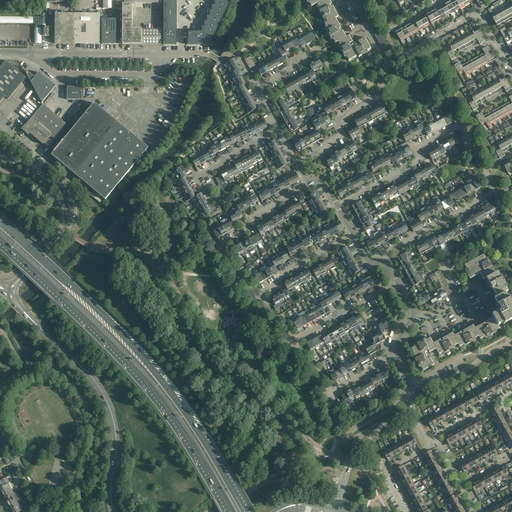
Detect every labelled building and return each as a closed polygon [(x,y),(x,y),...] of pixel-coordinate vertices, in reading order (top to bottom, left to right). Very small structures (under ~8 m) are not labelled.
[(122,9),(122,0),(103,0),(103,9),(122,9)] [(163,0),(163,3),(163,44),(163,45),(164,45),(164,44),(176,44),(176,45),(177,45),(177,44),(176,44),(176,0),(163,0)] [(210,45),(230,0),(214,0),(214,5),(212,5),(212,10),(209,10),(209,16),(207,16),(207,21),(204,21),(204,26),(202,26),(202,32),(188,32),(188,35),(188,44),(188,45),(188,44),(209,44),(209,45),(210,45)] [(319,10),(326,23),(335,18),(338,17),(333,7),(333,6),(332,4),(331,4),(328,0),(323,0),(322,1),(322,0),(321,0),(305,0),(307,1),(306,2),(308,2),(308,4),(309,3),(310,5),(311,6),(310,7),(312,11),(318,8),(319,9),(318,10),(319,10)] [(455,0),(453,0),(450,2),(455,12),(460,9),(455,0)] [(461,0),(455,0),(460,9),(465,6),(461,0)] [(450,2),(445,5),(451,14),(455,12),(450,2)] [(122,45),(132,45),(132,30),(132,4),(122,4),(122,43),(122,45)] [(445,5),(441,7),(446,17),(451,14),(445,5)] [(441,7),(436,10),(441,19),(446,17),(441,7)] [(505,8),(501,11),(506,21),(509,19),(511,18),(505,8)] [(436,10),(431,12),(436,22),(441,19),(436,10)] [(501,11),(496,14),(501,23),(503,22),(506,21),(501,11)] [(426,15),(431,25),(436,22),(431,12),(426,15)] [(55,44),(75,44),(75,14),(55,14),(55,36),(55,44)] [(100,44),(100,14),(79,14),(77,14),(75,14),(75,44),(77,44),(79,44),(82,44),(100,44)] [(496,14),(491,16),(496,26),(500,24),(501,23),(496,14)] [(424,16),(419,19),(425,28),(430,25),(424,16)] [(34,17),(34,24),(35,24),(35,28),(41,28),(42,28),(42,18),(42,17),(34,17)] [(326,31),(328,35),(341,28),(335,18),(326,23),(324,24),(328,30),(326,31)] [(116,43),(117,19),(103,19),(102,44),(116,44),(116,43)] [(419,19),(415,21),(420,31),(425,28),(419,19)] [(415,21),(410,24),(415,33),(420,31),(415,21)] [(410,24),(405,27),(410,36),(415,33),(410,24)] [(405,27),(400,29),(406,39),(408,42),(410,41),(408,38),(410,36),(405,27)] [(335,44),(338,42),(352,35),(352,34),(346,37),(342,31),(342,30),(341,28),(328,35),(330,38),(330,39),(331,39),(332,40),(333,40),(335,44)] [(506,43),(511,40),(506,31),(506,30),(504,28),(502,29),(499,31),(506,43)] [(309,33),(306,34),(311,42),(316,40),(310,29),(308,30),(309,33)] [(396,32),(401,41),(406,39),(400,29),(396,32)] [(478,29),(473,32),(476,38),(478,41),(478,42),(480,45),(482,44),(482,43),(485,42),(481,35),(479,32),(478,29)] [(137,30),(132,30),(132,45),(136,45),(142,45),(142,30),(137,30)] [(142,30),(142,45),(162,45),(162,30),(142,30)] [(477,42),(478,42),(478,41),(476,38),(473,32),(468,35),(473,44),(477,42)] [(302,33),(300,34),(306,45),(311,42),(306,34),(304,36),(302,33)] [(300,38),(297,39),(297,40),(300,46),(301,48),(302,48),(306,45),(300,34),(298,35),(300,38)] [(340,49),(349,44),(354,42),(354,41),(352,39),(353,37),(352,35),(338,42),(340,45),(339,46),(340,47),(339,48),(340,49)] [(468,35),(463,37),(468,47),(470,46),(473,44),(468,35)] [(295,48),(300,46),(297,40),(297,39),(296,37),(293,39),(291,36),(289,38),(295,48)] [(463,37),(459,40),(464,49),(467,47),(468,47),(463,37)] [(289,41),(286,43),(291,51),(295,48),(289,38),(288,39),(289,41)] [(358,41),(364,52),(371,49),(365,38),(358,41)] [(459,40),(454,43),(459,52),(460,51),(464,49),(459,40)] [(352,44),(352,45),(358,56),(358,57),(365,54),(364,52),(358,41),(355,43),(354,43),(352,44)] [(282,42),(280,43),(286,54),(291,51),(286,43),(283,45),(282,42)] [(280,54),(281,56),(286,54),(280,43),(278,44),(280,47),(277,48),(280,54)] [(454,43),(449,45),(456,58),(455,56),(455,55),(454,54),(458,53),(459,52),(454,43)] [(349,44),(340,49),(344,55),(345,55),(348,61),(358,56),(352,45),(350,46),(349,44)] [(450,48),(446,51),(451,60),(454,59),(456,58),(449,45),(450,48)] [(493,58),(491,54),(488,48),(485,49),(482,50),(483,52),(484,52),(485,53),(486,57),(490,63),(495,60),(493,58)] [(480,56),(485,66),(490,63),(486,57),(485,53),(483,54),(480,56)] [(274,55),(280,65),(285,62),(281,56),(280,54),(276,56),(275,55),(274,55)] [(270,59),(275,67),(280,65),(274,55),(274,56),(275,57),(270,59)] [(475,59),(480,68),(485,66),(480,56),(476,58),(475,59)] [(226,63),(228,68),(227,68),(227,69),(237,64),(235,61),(238,59),(237,57),(226,63)] [(265,61),(270,70),(275,67),(270,59),(266,62),(266,60),(265,61)] [(318,59),(313,62),(319,72),(321,71),(320,69),(323,67),(318,59)] [(470,61),(476,71),(480,68),(475,59),(474,59),(470,61)] [(0,103),(5,97),(8,100),(26,78),(6,61),(0,68),(0,103)] [(261,65),(265,73),(267,72),(270,70),(265,61),(265,62),(261,65)] [(466,64),(471,73),(476,71),(470,61),(467,63),(466,64)] [(313,62),(309,64),(313,72),(316,71),(318,73),(319,72),(313,62)] [(466,76),(459,63),(457,65),(454,66),(459,76),(464,73),(466,76)] [(459,63),(466,76),(471,73),(466,64),(464,64),(461,66),(460,65),(459,63)] [(229,69),(231,73),(242,67),(241,65),(238,67),(237,64),(227,69),(229,69)] [(310,69),(306,71),(312,81),(314,79),(316,82),(318,81),(313,72),(309,64),(308,64),(312,70),(310,71),(310,69)] [(255,66),(256,68),(258,71),(260,74),(260,75),(265,73),(261,65),(257,67),(256,65),(255,66)] [(232,78),(234,77),(234,78),(240,74),(242,73),(240,70),(243,69),(242,67),(231,73),(234,77),(232,78)] [(304,74),(302,75),(308,86),(310,85),(309,82),(312,81),(306,71),(303,73),(304,74)] [(28,72),(28,73),(27,73),(26,74),(27,74),(42,103),(56,86),(38,73),(37,75),(35,77),(28,72)] [(233,85),(235,83),(245,78),(244,76),(242,77),(240,74),(234,78),(234,77),(232,78),(230,80),(233,85)] [(300,74),(297,76),(302,86),(305,84),(307,87),(308,86),(302,75),(301,76),(300,74)] [(294,80),(293,81),(299,91),(301,90),(299,87),(302,86),(297,76),(293,78),(294,80)] [(499,80),(502,85),(505,90),(505,89),(505,90),(505,91),(506,93),(508,92),(508,91),(511,90),(507,82),(506,80),(504,77),(499,80)] [(235,89),(236,89),(237,88),(244,85),(245,84),(244,81),(247,79),(245,78),(235,83),(237,88),(235,89)] [(291,80),(287,82),(293,91),(295,90),(297,92),(299,91),(293,81),(291,81),(291,80)] [(499,80),(495,83),(500,92),(503,90),(505,90),(502,85),(499,80)] [(286,91),(289,97),(290,98),(292,97),(290,93),(293,91),(287,82),(284,83),(285,85),(283,86),(286,91)] [(495,83),(490,85),(495,95),(496,94),(500,92),(495,83)] [(236,90),(238,94),(249,88),(248,86),(245,88),(244,85),(237,88),(236,89),(234,90),(234,91),(236,90)] [(490,85),(485,88),(490,97),(494,95),(495,95),(490,85)] [(67,87),(67,100),(82,100),(83,88),(82,88),(74,87),(67,87)] [(239,99),(239,100),(249,94),(247,92),(250,90),(249,88),(238,94),(240,98),(239,99)] [(485,88),(480,90),(486,100),(487,99),(490,97),(485,88)] [(350,91),(346,94),(352,104),(354,103),(352,100),(355,99),(350,89),(349,90),(350,91)] [(480,90),(476,93),(481,103),(484,101),(486,100),(480,90)] [(476,93),(471,96),(478,108),(477,106),(477,105),(478,104),(481,103),(476,93)] [(241,100),(243,104),(254,98),(253,96),(250,97),(249,94),(239,100),(240,100),(241,100)] [(341,94),(340,95),(346,104),(349,103),(350,105),(352,104),(346,94),(342,96),(341,94)] [(341,96),(336,99),(342,110),(344,109),(343,106),(346,104),(340,95),(341,96)] [(472,99),(468,102),(473,111),(476,110),(478,108),(471,96),(472,99)] [(244,109),(254,104),(252,101),(255,100),(254,98),(243,104),(246,108),(244,109)] [(332,100),(331,100),(336,109),(339,108),(341,111),(342,110),(336,99),(332,101),(332,100)] [(275,104),(277,109),(288,103),(287,101),(284,103),(283,100),(280,101),(275,104)] [(331,102),(327,104),(331,112),(332,114),(334,117),(336,116),(333,111),(336,109),(331,100),(330,100),(331,102)] [(277,109),(280,114),(288,109),(287,106),(289,105),(288,103),(277,109)] [(376,104),(382,115),(386,113),(387,114),(388,114),(382,104),(379,106),(378,103),(376,104)] [(95,104),(52,156),(54,158),(106,200),(149,148),(95,104)] [(246,109),(249,113),(259,107),(258,105),(256,107),(254,104),(244,109),(245,110),(246,109)] [(325,113),(327,115),(331,112),(327,104),(323,106),(322,105),(321,105),(325,113)] [(373,110),(378,119),(382,117),(382,115),(376,104),(374,105),(376,108),(373,110)] [(502,106),(507,116),(511,113),(506,104),(503,106),(502,106)] [(66,125),(43,105),(22,130),(26,133),(28,131),(29,132),(30,133),(30,134),(43,145),(44,143),(46,145),(48,147),(66,125),(67,125),(66,125)] [(497,109),(502,119),(507,116),(502,106),(500,107),(497,109)] [(366,110),(372,120),(377,118),(377,119),(378,119),(373,110),(370,111),(368,108),(366,110)] [(280,114),(283,119),(294,112),(293,111),(290,112),(288,109),(280,114)] [(492,112),(497,121),(502,119),(497,109),(493,111),(492,112)] [(363,115),(369,124),(368,123),(372,120),(366,110),(365,111),(366,113),(363,115)] [(321,111),(319,112),(325,123),(327,122),(327,124),(331,122),(330,120),(327,116),(327,115),(325,113),(323,114),(321,111)] [(283,119),(285,123),(293,119),(292,116),(295,114),(294,112),(283,119)] [(319,116),(316,118),(321,127),(325,125),(324,124),(325,123),(319,112),(317,113),(319,116)] [(487,114),(493,124),(497,121),(492,112),(491,112),(487,114)] [(359,114),(357,115),(363,126),(367,123),(368,125),(369,124),(363,115),(360,117),(359,114)] [(442,114),(440,115),(446,126),(451,123),(451,122),(447,115),(444,117),(442,114)] [(488,127),(488,126),(481,114),(479,115),(476,117),(481,126),(486,123),(488,127)] [(481,114),(488,126),(493,124),(487,114),(484,116),(483,117),(482,115),(481,114)] [(354,120),(357,126),(359,130),(360,129),(359,128),(363,126),(357,115),(355,116),(357,119),(354,120)] [(440,119),(437,120),(442,128),(446,126),(440,115),(439,116),(440,119)] [(312,117),(310,118),(316,128),(316,129),(317,128),(318,129),(321,127),(316,118),(313,119),(312,117)] [(257,120),(257,121),(262,130),(265,129),(266,131),(268,130),(269,130),(262,119),(258,122),(257,120)] [(285,123),(288,128),(299,122),(301,121),(300,119),(295,122),(293,119),(285,123)] [(423,131),(424,131),(425,130),(422,125),(418,119),(416,121),(418,123),(415,125),(420,134),(422,133),(424,133),(423,131)] [(433,119),(431,120),(437,131),(442,128),(437,120),(434,122),(433,119)] [(431,124),(428,125),(432,134),(437,131),(431,120),(429,121),(431,124)] [(257,122),(253,125),(259,136),(261,134),(259,132),(262,130),(257,121),(256,121),(257,122)] [(288,128),(291,133),(299,129),(297,125),(300,124),(299,122),(288,128)] [(411,124),(409,125),(415,136),(416,135),(417,136),(420,134),(415,125),(412,126),(411,124)] [(423,124),(422,125),(425,130),(424,131),(427,136),(428,136),(432,134),(428,125),(425,127),(423,124)] [(248,126),(247,126),(253,135),(255,134),(257,137),(259,136),(253,125),(249,127),(248,126)] [(408,129),(406,130),(411,140),(414,138),(413,136),(415,136),(409,125),(407,126),(408,129)] [(248,128),(243,130),(249,141),(251,140),(250,137),(253,135),(247,126),(248,128)] [(357,126),(352,129),(358,140),(360,139),(358,136),(361,134),(359,130),(357,126)] [(310,129),(311,131),(317,142),(319,140),(322,139),(319,134),(317,131),(314,132),(313,130),(312,128),(310,129)] [(237,131),(233,134),(237,141),(240,146),(242,145),(239,140),(242,138),(238,131),(237,129),(237,130),(236,130),(237,131)] [(350,137),(352,140),(355,138),(356,141),(358,140),(352,129),(347,132),(349,134),(350,137)] [(401,134),(403,136),(405,141),(407,140),(408,141),(409,141),(411,140),(406,130),(403,132),(401,129),(399,130),(401,134)] [(239,131),(238,131),(242,138),(243,141),(246,139),(248,142),(249,141),(243,130),(239,132),(239,131)] [(227,134),(227,135),(232,144),(237,141),(233,134),(232,131),(227,134)] [(308,136),(312,144),(317,142),(311,131),(306,133),(308,136)] [(453,134),(450,136),(455,145),(458,144),(459,147),(461,146),(455,135),(454,136),(453,134)] [(228,136),(223,139),(228,146),(232,144),(227,135),(228,136)] [(301,136),(307,147),(312,144),(308,136),(305,138),(303,135),(301,136)] [(217,139),(218,140),(223,149),(228,146),(223,139),(222,136),(217,139)] [(298,141),(303,149),(307,147),(301,136),(300,137),(301,140),(298,141)] [(447,139),(446,140),(445,140),(446,142),(447,142),(450,148),(451,150),(452,151),(454,150),(452,147),(455,145),(450,136),(446,138),(447,139)] [(511,147),(507,138),(502,141),(507,150),(511,148),(511,147)] [(212,141),(214,144),(218,152),(219,154),(220,154),(221,157),(223,156),(221,153),(222,153),(220,150),(223,149),(218,140),(217,139),(212,141)] [(267,151),(269,150),(280,144),(279,142),(276,143),(274,140),(264,146),(267,151)] [(292,141),(298,152),(303,149),(298,141),(295,143),(294,140),(292,141)] [(347,142),(353,153),(357,151),(358,152),(358,150),(356,148),(353,142),(350,144),(348,141),(347,142)] [(502,141),(498,144),(504,156),(505,156),(504,154),(503,153),(504,152),(507,150),(502,141)] [(343,147),(349,157),(349,158),(354,155),(353,153),(347,142),(345,143),(346,146),(343,147)] [(450,154),(448,152),(451,150),(450,148),(447,142),(446,142),(442,144),(448,155),(450,154)] [(402,148),(409,159),(411,158),(409,155),(412,153),(410,149),(406,143),(401,145),(402,148)] [(209,145),(208,145),(209,147),(210,149),(210,148),(213,154),(214,154),(218,152),(214,144),(210,146),(209,145)] [(270,155),(270,156),(279,150),(278,147),(281,146),(280,144),(269,150),(271,154),(270,155)] [(442,144),(437,147),(442,155),(444,154),(446,156),(448,155),(442,144)] [(499,147),(494,149),(499,159),(502,157),(504,156),(498,144),(497,144),(499,147)] [(252,153),(258,163),(259,163),(258,161),(262,159),(257,151),(256,149),(255,146),(253,147),(255,152),(252,153)] [(339,146),(337,147),(343,158),(347,156),(348,157),(349,157),(343,147),(341,149),(339,146)] [(215,156),(214,154),(213,154),(210,148),(210,149),(209,147),(204,149),(205,151),(211,162),(213,161),(212,158),(215,156)] [(334,153),(335,155),(339,163),(340,163),(339,162),(340,162),(339,160),(343,158),(337,147),(335,148),(337,151),(334,153)] [(437,147),(432,150),(438,161),(440,159),(439,157),(442,155),(437,147)] [(397,149),(402,159),(405,157),(407,160),(409,159),(402,148),(398,150),(398,149),(397,149)] [(393,153),(399,164),(401,163),(400,160),(402,159),(397,149),(397,150),(397,151),(393,153)] [(274,159),(285,153),(284,151),(281,153),(279,150),(270,156),(270,155),(269,156),(272,160),(274,159)] [(429,156),(432,161),(435,159),(436,162),(438,161),(432,150),(427,152),(428,154),(429,156)] [(200,152),(205,162),(208,160),(209,163),(211,162),(205,151),(201,154),(200,152)] [(200,154),(196,156),(202,167),(204,166),(202,163),(205,162),(200,152),(199,153),(200,154)] [(243,159),(249,168),(253,166),(253,164),(248,156),(245,152),(244,152),(245,155),(245,156),(245,157),(243,159)] [(189,156),(195,167),(198,165),(200,168),(202,167),(196,156),(194,153),(189,156)] [(248,156),(253,164),(257,162),(257,163),(258,163),(252,153),(248,156)] [(275,164),(275,165),(285,160),(283,157),(286,155),(285,153),(274,159),(276,163),(275,164)] [(381,154),(387,165),(392,162),(388,156),(388,154),(387,154),(384,156),(383,153),(381,154)] [(392,162),(393,164),(396,162),(397,165),(399,164),(393,153),(389,156),(388,154),(388,156),(392,162)] [(378,159),(382,167),(387,165),(381,154),(379,155),(381,158),(378,159)] [(330,157),(336,168),(338,167),(337,164),(339,163),(335,155),(330,157)] [(238,156),(236,157),(244,171),(249,168),(243,159),(241,160),(240,158),(239,159),(238,156)] [(236,163),(234,164),(239,174),(244,171),(236,157),(234,158),(236,161),(235,161),(236,163)] [(334,169),(336,168),(330,157),(325,160),(327,163),(327,164),(328,165),(328,166),(330,168),(333,166),(334,169)] [(371,159),(378,170),(382,167),(378,159),(375,161),(373,158),(371,159)] [(368,165),(373,173),(378,170),(371,159),(370,160),(371,163),(368,165)] [(285,160),(275,165),(276,165),(277,165),(279,169),(285,166),(290,163),(289,161),(286,162),(285,160)] [(511,170),(507,162),(505,163),(502,164),(508,174),(511,171),(511,170)] [(426,164),(432,175),(436,172),(437,174),(437,173),(432,164),(429,166),(428,163),(426,164)] [(234,166),(230,168),(234,177),(237,175),(239,178),(241,177),(239,174),(234,164),(233,164),(234,166)] [(423,169),(428,179),(428,178),(428,177),(432,175),(426,164),(424,165),(426,168),(423,169)] [(174,172),(176,176),(187,170),(186,168),(183,170),(182,167),(180,168),(179,167),(178,166),(176,168),(176,170),(172,172),(173,173),(174,172)] [(230,168),(225,171),(231,182),(233,181),(232,178),(234,177),(230,168)] [(416,169),(422,180),(426,178),(427,179),(428,179),(423,169),(420,171),(418,168),(416,169)] [(368,171),(364,173),(370,184),(372,183),(370,180),(371,180),(373,178),(369,170),(368,170),(368,169),(367,169),(368,171)] [(414,176),(418,184),(419,184),(418,182),(422,180),(416,169),(415,170),(416,173),(413,175),(414,176)] [(176,183),(185,178),(187,177),(185,174),(188,172),(187,170),(176,176),(179,180),(177,181),(177,182),(176,183)] [(220,174),(221,176),(223,179),(225,182),(228,180),(229,183),(231,182),(225,171),(221,174),(220,174)] [(294,173),(290,175),(296,186),(298,185),(297,182),(300,180),(295,172),(294,171),(294,173)] [(359,174),(358,174),(364,184),(366,182),(368,185),(370,184),(364,173),(359,175),(359,174)] [(358,176),(354,178),(360,189),(362,188),(361,185),(363,184),(364,184),(358,174),(358,175),(358,176)] [(285,176),(290,185),(293,184),(294,187),(296,186),(290,175),(286,177),(285,176)] [(285,178),(281,180),(287,191),(289,190),(287,187),(290,185),(285,176),(284,176),(285,178)] [(409,179),(415,190),(417,189),(417,188),(420,187),(418,184),(414,176),(409,179)] [(177,183),(180,187),(191,181),(190,179),(187,180),(185,178),(176,183),(177,183)] [(349,179),(354,189),(357,187),(358,190),(360,189),(354,178),(350,180),(349,179)] [(471,179),(477,190),(482,187),(477,179),(474,180),(473,178),(471,179)] [(345,183),(351,194),(353,193),(351,190),(354,189),(349,179),(348,180),(349,181),(345,183)] [(405,182),(409,190),(412,188),(413,191),(415,190),(409,179),(405,182)] [(467,184),(472,192),(477,190),(471,179),(469,180),(470,182),(467,184)] [(270,183),(271,185),(277,196),(279,195),(278,192),(280,191),(275,181),(275,180),(270,183)] [(276,181),(275,181),(280,191),(283,189),(285,192),(287,191),(281,180),(277,182),(276,181)] [(181,192),(190,187),(189,184),(192,183),(191,181),(180,187),(178,188),(181,192)] [(340,186),(344,194),(347,193),(349,195),(351,194),(345,183),(343,181),(339,183),(340,184),(339,185),(340,186)] [(400,184),(406,195),(408,194),(406,191),(409,190),(405,182),(400,184)] [(461,184),(467,195),(472,192),(467,184),(465,186),(463,183),(461,184)] [(395,187),(399,194),(400,195),(403,193),(404,196),(406,195),(400,184),(395,187)] [(458,189),(462,197),(467,195),(461,184),(459,185),(461,188),(458,189)] [(266,186),(266,187),(271,196),(274,194),(275,197),(277,196),(271,185),(267,188),(266,186)] [(340,197),(344,194),(340,186),(337,188),(336,185),(334,186),(340,197)] [(389,188),(394,196),(398,194),(399,195),(399,194),(395,187),(395,186),(394,185),(389,188)] [(183,192),(185,196),(196,190),(195,189),(192,190),(190,187),(181,192),(181,193),(183,192)] [(266,188),(262,190),(268,201),(270,200),(268,197),(271,196),(266,187),(265,187),(266,188)] [(385,190),(390,200),(390,199),(390,198),(394,196),(389,188),(385,190)] [(454,188),(452,189),(458,200),(462,197),(458,189),(455,191),(454,188)] [(448,195),(449,196),(454,205),(454,204),(453,203),(458,200),(452,189),(450,190),(451,193),(448,195)] [(186,202),(191,199),(202,194),(201,193),(201,194),(196,196),(194,194),(197,192),(196,190),(185,196),(187,200),(186,201),(186,202)] [(252,190),(247,192),(253,203),(254,203),(258,201),(254,193),(252,190)] [(257,193),(261,201),(264,200),(266,202),(268,201),(262,190),(257,193)] [(380,193),(384,201),(388,199),(389,200),(390,200),(385,190),(380,193)] [(309,201),(310,200),(321,194),(320,192),(317,194),(316,191),(308,195),(306,196),(309,201)] [(247,196),(244,198),(250,208),(255,205),(254,203),(253,203),(247,192),(246,193),(247,196)] [(375,195),(380,205),(381,205),(380,203),(384,201),(380,193),(375,195)] [(194,204),(196,203),(204,198),(206,197),(209,196),(208,194),(203,196),(202,194),(191,199),(194,204)] [(311,205),(312,206),(321,200),(319,198),(322,196),(321,194),(310,200),(313,204),(311,205)] [(370,198),(375,206),(379,204),(380,205),(375,195),(370,198)] [(445,195),(443,196),(449,207),(454,205),(449,196),(447,198),(445,195)] [(443,200),(440,202),(445,210),(449,207),(443,196),(441,197),(443,200)] [(240,197),(238,198),(244,209),(245,210),(246,209),(250,208),(244,198),(241,199),(240,197)] [(437,201),(434,202),(439,212),(443,210),(442,209),(443,208),(444,210),(445,210),(440,202),(437,197),(436,198),(437,201)] [(197,208),(207,203),(204,198),(196,203),(198,207),(197,208)] [(236,199),(233,201),(236,206),(239,211),(240,213),(244,211),(243,210),(244,210),(245,210),(244,209),(238,198),(236,199)] [(293,200),(291,202),(298,212),(302,210),(302,211),(303,211),(298,201),(295,203),(293,200)] [(313,205),(315,210),(326,203),(325,202),(322,203),(321,200),(312,206),(313,205)] [(352,206),(354,211),(362,207),(361,204),(364,202),(363,200),(361,201),(359,202),(356,203),(354,205),(352,206)] [(490,202),(495,210),(498,209),(499,212),(501,210),(498,204),(495,200),(490,202)] [(429,202),(428,202),(434,213),(435,212),(436,214),(439,212),(434,202),(431,204),(430,201),(429,202)] [(291,205),(288,207),(294,216),(293,215),(298,212),(291,202),(290,203),(291,205)] [(428,206),(425,208),(430,217),(433,215),(433,214),(434,213),(428,202),(426,203),(428,206)] [(486,205),(492,216),(493,215),(492,212),(495,210),(490,202),(486,205)] [(199,213),(200,213),(214,205),(213,203),(208,206),(207,203),(197,208),(196,209),(199,213)] [(316,214),(317,215),(326,210),(324,207),(327,205),(326,203),(315,210),(318,214),(316,214)] [(214,205),(200,213),(200,214),(202,217),(202,218),(204,217),(212,213),(210,210),(215,207),(214,205)] [(482,209),(485,216),(486,216),(488,214),(490,217),(492,216),(486,205),(481,208),(482,210),(482,209)] [(240,213),(239,211),(236,206),(232,209),(233,212),(239,222),(241,221),(239,219),(243,217),(240,213)] [(284,206),(282,207),(284,211),(288,218),(292,215),(293,217),(294,216),(288,207),(286,209),(284,206)] [(420,206),(418,208),(424,218),(426,218),(427,219),(430,217),(425,208),(422,209),(420,206)] [(354,211),(357,216),(368,210),(367,208),(364,209),(362,207),(354,211)] [(415,213),(418,219),(423,227),(420,221),(424,218),(418,208),(417,209),(418,211),(415,213)] [(476,209),(482,220),(486,218),(487,219),(486,218),(487,217),(486,216),(485,216),(482,209),(482,210),(479,211),(477,208),(476,209)] [(472,215),(478,224),(477,222),(482,220),(476,209),(474,210),(475,213),(472,215)] [(326,210),(317,215),(317,216),(318,215),(321,219),(332,213),(331,211),(328,213),(326,210)] [(357,216),(360,221),(368,216),(366,213),(369,212),(368,210),(357,216)] [(291,222),(288,218),(284,211),(283,212),(282,211),(279,213),(284,222),(287,221),(289,223),(291,222)] [(228,212),(227,213),(231,220),(233,222),(236,221),(237,223),(239,222),(233,212),(229,214),(228,212)] [(276,216),(275,217),(281,228),(283,226),(281,224),(284,222),(279,213),(276,214),(276,216)] [(466,214),(472,225),(474,228),(479,226),(478,224),(472,215),(470,216),(468,213),(466,214)] [(464,222),(467,228),(468,229),(469,229),(468,228),(472,225),(466,214),(464,216),(466,218),(463,220),(464,222)] [(360,221),(362,225),(373,219),(372,217),(371,218),(370,215),(368,216),(360,221)] [(273,216),(269,218),(275,227),(278,226),(279,229),(281,228),(275,217),(274,217),(273,216)] [(412,219),(418,229),(423,227),(418,219),(415,220),(414,217),(412,219)] [(267,221),(265,222),(272,233),(273,232),(272,229),(275,227),(269,218),(266,220),(267,221)] [(222,225),(226,233),(231,231),(225,220),(225,219),(220,222),(222,225)] [(236,228),(233,222),(231,220),(229,222),(227,219),(225,220),(231,231),(236,228)] [(373,219),(362,225),(365,230),(369,228),(373,226),(371,223),(374,221),(373,219)] [(409,224),(413,232),(418,229),(412,219),(410,220),(412,222),(409,224)] [(338,221),(334,224),(340,234),(342,233),(341,231),(344,229),(338,220),(338,221)] [(264,221),(260,223),(265,233),(268,231),(270,234),(272,233),(265,222),(264,223),(264,221)] [(403,222),(398,225),(404,235),(406,234),(405,232),(408,230),(403,222),(403,221),(402,221),(403,222)] [(459,224),(465,235),(467,234),(465,232),(468,230),(469,230),(468,229),(467,228),(464,222),(459,224)] [(256,227),(257,229),(262,238),(264,237),(262,234),(265,233),(260,223),(257,225),(258,226),(256,227)] [(216,225),(222,236),(226,233),(222,225),(219,227),(218,224),(216,225)] [(324,227),(325,229),(331,240),(333,239),(331,236),(334,234),(329,225),(328,224),(324,227)] [(329,224),(329,225),(334,234),(337,233),(338,236),(340,234),(334,224),(330,226),(329,224)] [(454,227),(459,235),(462,234),(463,236),(465,235),(459,224),(454,227)] [(212,231),(217,239),(222,236),(216,225),(214,226),(215,229),(212,231)] [(388,228),(389,230),(395,241),(397,240),(395,237),(398,235),(393,226),(393,225),(388,228)] [(394,225),(393,226),(398,235),(401,234),(403,237),(404,235),(398,225),(394,227),(394,225)] [(449,230),(456,241),(458,240),(456,237),(459,235),(454,227),(449,230)] [(319,229),(314,232),(321,245),(323,244),(322,241),(324,239),(319,230),(319,229)] [(320,230),(319,230),(324,239),(327,238),(329,241),(331,240),(325,229),(321,231),(320,230)] [(384,231),(383,231),(389,241),(391,239),(393,242),(395,241),(389,230),(385,232),(384,231)] [(445,232),(449,241),(452,239),(454,242),(456,241),(449,230),(445,232)] [(384,233),(379,235),(385,246),(387,245),(386,242),(389,241),(383,231),(384,233)] [(309,234),(310,235),(311,237),(310,237),(314,243),(315,245),(318,243),(319,246),(321,245),(314,232),(309,234)] [(440,235),(446,246),(448,245),(447,242),(449,241),(445,232),(440,235)] [(258,234),(253,237),(258,245),(260,243),(262,246),(264,245),(258,234)] [(309,246),(314,243),(310,237),(311,237),(310,235),(306,236),(305,234),(303,235),(309,246)] [(303,238),(300,240),(304,248),(309,246),(303,235),(301,236),(303,238)] [(375,236),(374,236),(379,246),(382,244),(384,247),(385,246),(379,235),(375,237),(375,236)] [(439,245),(439,244),(435,237),(434,236),(432,237),(430,235),(428,236),(434,246),(438,244),(439,245)] [(440,246),(443,244),(444,247),(446,246),(440,235),(435,237),(439,244),(439,245),(440,246)] [(370,240),(376,251),(378,250),(376,247),(379,246),(374,236),(373,237),(374,238),(370,240)] [(425,241),(430,250),(431,250),(430,249),(434,246),(428,236),(426,237),(428,239),(425,241)] [(253,237),(248,239),(254,250),(256,249),(255,246),(258,245),(253,237)] [(373,249),(374,252),(376,251),(370,240),(369,237),(364,240),(370,251),(373,249)] [(248,239),(244,242),(248,250),(250,253),(252,251),(254,250),(248,239)] [(296,239),(294,240),(300,251),(304,248),(300,240),(297,242),(296,239)] [(293,244),(290,245),(295,253),(300,251),(294,240),(292,241),(293,244)] [(419,241),(425,252),(429,249),(430,251),(430,250),(425,241),(422,243),(420,240),(419,241)] [(420,254),(421,256),(421,255),(420,254),(425,252),(419,241),(417,242),(418,245),(415,246),(420,255),(420,254)] [(244,242),(239,244),(245,255),(247,254),(245,252),(248,250),(244,242)] [(234,247),(238,255),(241,254),(243,256),(245,255),(239,244),(234,247)] [(295,253),(290,245),(288,247),(286,244),(284,245),(290,256),(295,253)] [(339,252),(341,256),(352,250),(351,248),(348,250),(346,247),(339,251),(338,252),(337,252),(338,253),(339,252)] [(342,261),(352,256),(350,253),(353,252),(352,250),(341,256),(344,260),(342,261)] [(280,252),(279,252),(284,262),(289,259),(285,251),(280,253),(280,252)] [(397,257),(400,263),(411,256),(408,252),(408,251),(397,257)] [(279,254),(275,256),(279,264),(284,262),(279,252),(278,253),(279,254)] [(472,325),(462,331),(469,343),(473,341),(472,340),(478,336),(480,339),(486,336),(487,337),(494,333),(495,334),(495,332),(496,331),(496,330),(499,329),(498,326),(499,325),(501,324),(504,322),(505,323),(511,320),(511,306),(511,305),(511,302),(509,298),(510,296),(506,288),(506,287),(507,286),(506,284),(505,284),(502,277),(502,276),(501,275),(500,275),(499,275),(496,270),(494,270),(492,268),(493,267),(492,267),(488,260),(486,261),(483,255),(482,255),(464,265),(468,271),(466,272),(469,279),(476,275),(478,274),(479,274),(480,275),(480,274),(483,280),(486,278),(490,285),(489,285),(490,286),(491,286),(496,297),(497,297),(495,298),(494,299),(497,305),(497,306),(498,308),(499,308),(500,310),(501,312),(499,312),(498,311),(493,314),(491,315),(493,318),(487,321),(486,321),(484,322),(484,323),(475,328),(474,328),(472,325)] [(269,258),(273,265),(275,267),(279,264),(275,256),(271,259),(270,257),(269,258)] [(344,261),(346,265),(357,259),(356,257),(353,259),(352,256),(342,261),(343,262),(344,261)] [(400,263),(402,267),(411,263),(409,260),(412,258),(411,256),(400,263)] [(326,258),(324,259),(330,270),(335,267),(335,269),(336,268),(334,266),(332,261),(331,259),(328,261),(326,258)] [(324,263),(321,264),(326,274),(327,273),(326,272),(330,270),(324,259),(323,260),(324,263)] [(347,270),(348,271),(357,266),(356,263),(358,261),(357,259),(346,265),(349,270),(347,270)] [(269,263),(267,264),(273,275),(278,273),(275,267),(273,265),(271,266),(269,263)] [(317,263),(315,264),(321,275),(322,277),(327,275),(326,274),(321,264),(318,266),(317,263)] [(402,267),(405,272),(416,266),(415,264),(412,266),(411,263),(402,267)] [(267,268),(264,270),(268,278),(273,275),(267,264),(265,266),(267,268)] [(313,265),(315,268),(311,270),(316,278),(317,279),(318,278),(317,277),(321,275),(315,264),(313,265)] [(357,266),(348,271),(348,272),(349,271),(352,275),(363,269),(362,267),(359,268),(357,266)] [(405,272),(408,277),(416,272),(414,269),(417,268),(416,266),(405,272)] [(305,271),(303,272),(308,282),(308,281),(308,280),(312,278),(306,267),(304,268),(305,271)] [(260,269),(258,270),(264,281),(268,278),(264,270),(261,272),(260,269)] [(254,275),(259,283),(264,281),(258,270),(256,271),(257,274),(254,275)] [(298,271),(296,272),(302,283),(304,285),(308,283),(308,282),(303,272),(300,274),(298,271)] [(296,276),(293,277),(297,286),(298,287),(299,287),(298,285),(302,283),(296,272),(294,273),(296,276)] [(408,277),(410,281),(421,275),(420,273),(417,275),(416,272),(408,277)] [(369,277),(365,279),(371,290),(373,289),(372,286),(375,285),(369,275),(369,276),(369,277)] [(421,275),(410,281),(413,286),(415,285),(420,282),(420,283),(421,283),(425,281),(424,280),(421,275)] [(295,287),(297,286),(293,277),(293,276),(289,278),(290,279),(288,280),(295,291),(296,290),(295,287)] [(283,283),(284,283),(287,288),(288,291),(291,289),(292,292),(295,291),(288,280),(287,281),(286,279),(283,282),(283,283)] [(360,280),(360,281),(365,290),(368,289),(369,291),(371,290),(365,279),(361,282),(360,280)] [(360,282),(356,285),(362,296),(364,295),(362,292),(365,290),(360,281),(359,281),(360,282)] [(351,286),(350,286),(351,287),(355,295),(356,295),(358,294),(360,297),(362,296),(356,285),(352,287),(351,286)] [(351,298),(355,295),(351,287),(348,289),(347,286),(345,287),(351,298)] [(341,293),(346,301),(351,298),(345,287),(343,288),(344,291),(341,293)] [(285,289),(280,292),(285,300),(288,299),(291,304),(293,303),(285,289)] [(331,290),(337,301),(342,298),(337,290),(334,291),(332,289),(331,290)] [(443,289),(438,292),(443,301),(445,299),(447,302),(449,301),(447,296),(445,293),(443,291),(443,290),(443,289)] [(327,295),(332,303),(337,301),(331,290),(329,291),(330,293),(327,295)] [(425,303),(430,300),(429,298),(428,296),(426,292),(425,292),(425,291),(424,291),(425,292),(421,295),(425,303)] [(438,293),(433,295),(439,306),(441,305),(440,302),(443,301),(438,292),(437,291),(437,292),(438,293)] [(280,292),(276,295),(282,306),(284,305),(282,302),(285,300),(280,292)] [(321,295),(327,306),(332,303),(327,295),(325,296),(323,294),(321,295)] [(271,298),(273,302),(274,304),(275,305),(278,304),(280,307),(282,306),(276,295),(271,297),(271,298)] [(319,303),(321,306),(322,308),(323,308),(327,306),(321,295),(319,296),(321,299),(318,300),(319,303)] [(420,305),(425,303),(421,295),(417,297),(416,295),(415,296),(416,297),(420,305)] [(433,306),(436,304),(438,307),(439,306),(433,295),(429,297),(429,296),(428,296),(429,298),(430,300),(433,306)] [(315,306),(321,317),(326,314),(323,308),(322,308),(321,306),(319,303),(317,305),(315,306)] [(312,311),(316,319),(321,317),(315,306),(313,307),(314,310),(312,311)] [(305,311),(311,322),(316,319),(312,311),(309,313),(307,310),(305,311)] [(302,316),(307,325),(311,322),(305,311),(303,312),(305,315),(302,316)] [(295,314),(296,316),(302,327),(307,325),(302,316),(299,318),(298,315),(297,313),(295,314)] [(354,313),(352,314),(358,325),(360,328),(365,325),(364,324),(359,314),(356,316),(354,313)] [(352,318),(349,319),(354,329),(355,329),(354,327),(358,325),(352,314),(350,315),(352,318)] [(293,322),(297,330),(302,327),(296,316),(294,317),(296,320),(293,322)] [(345,318),(343,319),(349,330),(350,333),(355,330),(354,329),(349,319),(346,321),(345,318)] [(340,327),(344,333),(345,334),(346,334),(345,332),(349,330),(343,319),(341,320),(342,323),(339,325),(340,327)] [(384,322),(383,319),(381,320),(386,331),(392,328),(387,320),(384,322)] [(377,326),(380,331),(381,331),(382,333),(386,331),(381,320),(379,321),(376,323),(377,324),(377,325),(377,326)] [(338,326),(335,328),(340,337),(343,336),(345,339),(346,337),(347,337),(345,334),(344,333),(340,327),(339,327),(338,326)] [(333,331),(331,332),(337,343),(339,342),(337,339),(340,337),(335,328),(332,330),(333,331)] [(374,331),(380,342),(385,340),(385,339),(382,333),(381,331),(380,331),(378,333),(376,330),(374,331)] [(329,331),(326,333),(331,342),(334,341),(335,344),(337,343),(331,332),(330,332),(329,331)] [(375,344),(376,344),(380,342),(374,331),(372,332),(374,335),(371,337),(374,342),(375,344)] [(460,332),(453,336),(458,344),(459,347),(463,345),(463,346),(465,345),(466,345),(469,343),(462,331),(460,332)] [(323,336),(322,337),(321,337),(325,343),(327,348),(328,348),(329,347),(328,344),(331,342),(326,333),(322,335),(323,336)] [(452,333),(442,338),(449,350),(452,349),(452,347),(458,344),(453,336),(452,333)] [(322,345),(325,343),(321,337),(322,337),(321,335),(316,338),(322,349),(323,348),(322,345)] [(316,338),(311,340),(315,348),(318,347),(320,350),(322,349),(316,338)] [(414,355),(415,358),(426,352),(426,351),(427,350),(430,354),(433,353),(434,353),(435,353),(437,352),(433,343),(430,338),(426,340),(426,339),(424,340),(423,339),(423,340),(416,344),(417,345),(410,349),(414,355)] [(439,340),(433,343),(437,352),(438,354),(442,353),(443,353),(444,353),(445,353),(446,352),(449,350),(442,338),(441,338),(439,339),(439,340)] [(310,351),(312,354),(314,353),(312,350),(315,348),(311,340),(306,343),(310,351)] [(367,341),(374,353),(379,350),(376,344),(375,344),(374,342),(371,344),(370,341),(369,340),(367,341)] [(366,351),(368,354),(368,353),(369,356),(374,353),(367,341),(365,342),(366,343),(368,346),(364,348),(366,351)] [(363,352),(361,353),(367,364),(372,362),(372,361),(369,356),(368,353),(368,354),(366,351),(363,352)] [(418,365),(419,365),(430,359),(428,355),(428,354),(427,352),(426,352),(415,358),(414,359),(418,365)] [(357,357),(358,359),(362,365),(362,367),(363,367),(367,364),(361,353),(359,354),(360,355),(357,357)] [(357,368),(362,365),(358,359),(357,357),(356,355),(356,356),(356,357),(352,360),(357,368)] [(430,359),(419,365),(423,371),(434,365),(430,359)] [(348,360),(347,361),(352,370),(357,368),(352,360),(348,362),(348,360)] [(343,361),(341,362),(347,373),(351,371),(352,370),(347,361),(346,361),(347,362),(345,364),(343,361)] [(339,369),(343,375),(347,373),(341,362),(339,363),(341,366),(338,367),(339,369)] [(382,368),(388,379),(392,377),(393,378),(394,378),(393,376),(389,368),(386,370),(384,367),(382,368)] [(335,368),(333,369),(333,370),(339,380),(343,377),(344,377),(343,375),(339,369),(336,371),(335,368)] [(379,374),(384,383),(385,383),(384,382),(388,379),(382,368),(380,369),(382,372),(379,374)] [(339,380),(333,370),(328,372),(329,374),(334,383),(334,382),(339,380)] [(375,372),(373,373),(379,384),(383,382),(384,384),(384,383),(379,374),(376,375),(375,372)] [(369,379),(370,381),(374,387),(375,388),(375,387),(379,384),(373,373),(371,374),(372,377),(369,379)] [(504,377),(500,379),(505,388),(507,387),(506,386),(509,385),(504,377)] [(500,379),(495,382),(499,390),(502,388),(502,390),(505,388),(500,379)] [(370,381),(366,384),(372,394),(373,393),(372,391),(375,389),(375,388),(374,387),(370,381)] [(489,383),(490,385),(495,394),(497,392),(497,391),(499,390),(495,382),(492,383),(491,381),(489,382),(490,383),(489,383)] [(490,385),(485,387),(490,395),(492,394),(493,395),(495,394),(490,385),(489,383),(490,385)] [(366,384),(361,386),(366,396),(367,395),(366,394),(368,393),(370,395),(372,394),(366,384)] [(361,386),(356,389),(361,397),(365,394),(365,396),(366,396),(361,386)] [(485,387),(481,390),(486,399),(488,398),(487,397),(490,395),(485,387)] [(350,389),(345,392),(351,403),(353,402),(352,399),(355,397),(351,391),(352,391),(350,389)] [(356,389),(352,391),(351,391),(355,397),(356,401),(357,400),(356,399),(361,397),(356,389)] [(486,399),(481,390),(476,393),(480,400),(483,399),(483,400),(486,399)] [(341,395),(343,399),(345,403),(348,401),(350,404),(351,403),(345,392),(341,395)] [(474,394),(469,396),(474,405),(476,404),(476,403),(478,401),(474,394)] [(469,396),(464,399),(469,407),(471,406),(472,406),(474,405),(469,396)] [(464,399),(459,402),(464,411),(467,409),(466,408),(469,407),(464,399)] [(455,404),(459,412),(462,411),(462,412),(464,411),(459,402),(455,404)] [(450,407),(455,416),(457,415),(457,413),(459,412),(455,404),(450,407)] [(445,409),(450,417),(452,416),(453,417),(455,416),(450,407),(445,409)] [(491,415),(492,416),(500,412),(497,407),(488,412),(490,415),(491,415)] [(440,412),(445,421),(448,420),(447,419),(450,417),(445,409),(440,412)] [(436,415),(440,423),(443,421),(443,422),(445,421),(440,412),(436,415)] [(492,419),(494,421),(502,417),(500,412),(492,416),(493,418),(492,419)] [(431,417),(436,426),(438,425),(438,424),(440,423),(436,415),(431,417)] [(426,420),(431,428),(433,426),(434,428),(436,426),(431,417),(426,420)] [(496,424),(497,426),(505,421),(502,417),(494,421),(495,424),(496,424)] [(478,419),(473,421),(477,429),(479,428),(480,429),(483,428),(483,427),(478,419)] [(473,421),(468,424),(473,433),(476,431),(476,430),(477,429),(473,421)] [(497,428),(499,431),(507,426),(505,421),(497,426),(498,427),(497,428)] [(468,424),(464,427),(468,435),(470,434),(473,433),(468,424)] [(501,433),(502,435),(510,431),(507,426),(499,431),(500,434),(501,433)] [(464,427),(459,429),(464,438),(467,436),(466,435),(468,435),(464,427)] [(459,429),(454,432),(459,440),(460,439),(461,440),(464,438),(459,429)] [(502,438),(504,441),(511,436),(511,434),(510,431),(502,435),(503,437),(502,438)] [(454,432),(449,434),(454,443),(457,442),(457,441),(459,440),(454,432)] [(444,437),(449,445),(451,444),(451,445),(454,443),(449,434),(444,437)] [(407,439),(412,448),(414,447),(413,446),(416,444),(412,436),(407,439)] [(402,442),(407,449),(409,448),(410,449),(412,448),(407,439),(402,442)] [(397,444),(402,453),(404,452),(404,451),(407,449),(402,442),(397,444)] [(393,447),(397,455),(400,453),(400,454),(402,453),(397,444),(393,447)] [(488,449),(492,457),(495,455),(495,456),(498,455),(493,446),(488,449)] [(388,449),(393,459),(395,457),(394,456),(397,455),(393,447),(388,449)] [(383,452),(387,460),(390,459),(391,460),(393,459),(388,449),(383,452)] [(483,451),(488,460),(490,459),(490,458),(492,457),(488,449),(483,451)] [(423,455),(425,460),(434,455),(433,453),(432,453),(431,451),(423,455)] [(478,454),(483,462),(485,460),(486,462),(488,460),(483,451),(478,454)] [(474,456),(479,465),(481,464),(480,463),(483,462),(478,454),(474,456)] [(425,460),(428,465),(436,460),(434,457),(435,457),(434,455),(425,460)] [(469,459),(473,467),(476,466),(479,465),(474,456),(469,459)] [(464,462),(469,471),(471,469),(471,468),(473,467),(469,459),(464,462)] [(428,465),(430,469),(439,464),(438,462),(437,463),(436,460),(428,465)] [(459,464),(464,472),(466,471),(467,472),(469,471),(464,462),(459,464)] [(430,469),(433,474),(441,470),(439,467),(440,466),(439,464),(430,469)] [(395,470),(398,475),(407,470),(406,468),(405,469),(403,466),(395,470)] [(504,466),(499,469),(503,477),(506,475),(506,476),(509,475),(504,466)] [(499,469),(494,471),(499,480),(501,479),(500,478),(503,477),(499,469)] [(398,475),(400,480),(408,475),(407,473),(408,472),(407,470),(398,475)] [(433,474),(436,479),(445,474),(443,472),(442,472),(441,470),(433,474)] [(494,471),(489,474),(494,482),(496,481),(497,481),(499,480),(494,471)] [(436,479),(438,483),(446,479),(445,476),(446,476),(445,474),(436,479)] [(489,474),(485,477),(489,485),(491,484),(491,483),(494,482),(489,474)] [(400,480),(403,484),(412,479),(411,477),(410,478),(408,475),(400,480)] [(0,488),(10,483),(7,477),(0,480),(0,488)] [(485,477),(480,479),(484,487),(487,486),(489,485),(485,477)] [(403,484),(406,489),(413,485),(412,482),(413,481),(412,479),(403,484)] [(438,483),(441,488),(450,483),(449,481),(448,482),(446,479),(438,483)] [(480,479),(475,482),(480,491),(482,489),(481,489),(484,487),(480,479)] [(470,484),(475,492),(477,491),(478,492),(480,491),(475,482),(470,484)] [(10,483),(0,488),(0,491),(1,490),(3,493),(12,488),(13,488),(10,483)] [(441,488),(443,493),(451,489),(450,486),(451,485),(450,483),(441,488)] [(406,489),(408,494),(417,489),(416,487),(415,487),(413,485),(406,489)] [(12,488),(3,493),(4,496),(2,498),(3,500),(13,494),(15,493),(12,488)] [(408,494),(411,499),(419,494),(417,492),(418,491),(417,489),(408,494)] [(451,489),(443,493),(446,498),(455,493),(454,491),(453,491),(451,489)] [(7,501),(9,504),(16,500),(13,494),(3,500),(5,502),(7,501)] [(411,499),(414,503),(422,498),(421,496),(420,497),(419,494),(411,499)] [(447,499),(450,504),(457,500),(456,497),(457,496),(456,494),(447,499)] [(414,503),(416,508),(424,504),(422,501),(423,501),(422,498),(414,503)] [(8,508),(9,510),(19,505),(16,500),(9,504),(10,507),(8,508)] [(450,504),(452,509),(461,504),(460,502),(459,502),(457,500),(450,504)] [(500,504),(504,511),(505,511),(506,511),(506,510),(509,509),(504,501),(500,504)]
